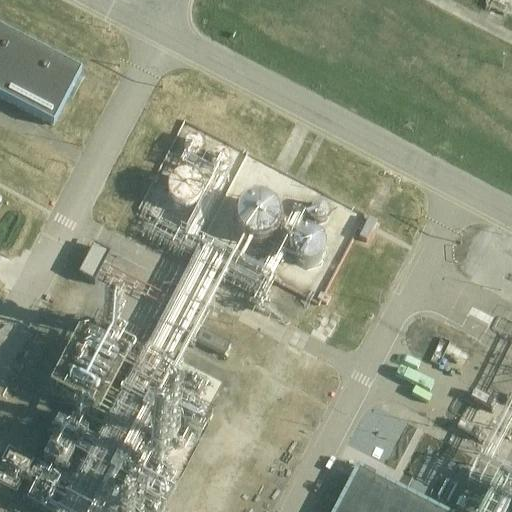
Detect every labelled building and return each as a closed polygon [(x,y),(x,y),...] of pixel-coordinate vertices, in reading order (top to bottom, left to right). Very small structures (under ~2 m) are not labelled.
[(0,100),(52,128),(78,78),(0,36),(0,100)] [(200,203),(202,197),(200,190),(197,185),(191,181),(185,180),(178,181),(172,185),(169,190),(168,197),(169,203),(173,209),(179,213),(184,214),(190,213),(196,209),(200,203)] [(277,234),(279,226),(277,218),(275,214),(272,210),(269,208),(265,205),(257,204),(252,204),(248,205),(241,210),(238,214),(235,218),(234,226),(236,234),(238,238),(240,241),(244,244),(247,246),(255,248),(261,248),(265,246),(272,242),(275,238),(277,234)] [(323,258),(324,252),(323,246),(319,240),(314,237),(309,236),(303,237),(297,240),(293,246),(291,252),(293,258),(296,264),(300,267),(306,268),(313,268),(316,266),(319,264),(323,258)] [(161,263),(183,275),(190,262),(168,250),(161,263)] [(78,284),(93,292),(110,261),(94,252),(78,284)] [(200,334),(194,345),(223,360),(229,349),(200,334)] [(20,448),(16,459),(34,465),(37,454),(20,448)] [(335,511),(443,511),(359,467),(335,511)] [(444,495),(466,501),(471,482),(449,477),(444,495)] [(118,511),(126,495),(120,493),(118,498),(88,485),(76,511),(118,511)]
